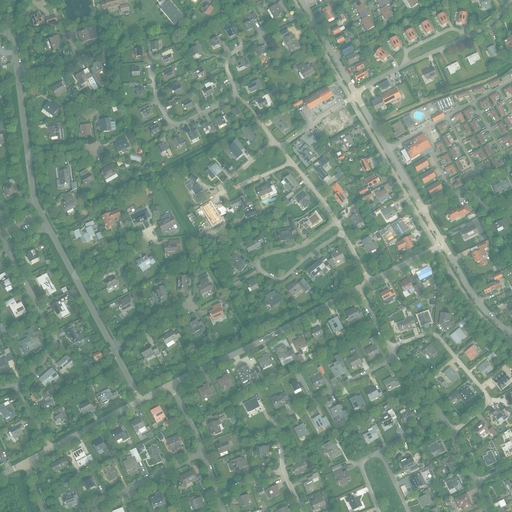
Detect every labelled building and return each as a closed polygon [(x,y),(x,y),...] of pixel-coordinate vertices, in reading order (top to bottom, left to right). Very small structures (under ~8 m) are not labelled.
[(107,8),(119,5),(118,0),(105,0),(105,1),(100,3),(102,9),(107,7),(107,8)] [(165,0),(163,2),(162,1),(160,3),(158,5),(161,8),(164,13),(172,6),(166,0),(165,0)] [(357,9),(364,5),(360,0),(359,0),(353,3),(357,9)] [(386,0),(384,0),(379,3),(382,8),(380,9),(380,10),(389,4),(386,0)] [(418,4),(415,0),(412,0),(408,3),(411,8),(418,4)] [(490,8),(490,6),(488,0),(480,0),(482,7),(485,6),(486,9),(490,8)] [(128,4),(119,6),(121,13),(130,10),(128,4)] [(201,10),(209,15),(213,8),(207,4),(204,8),(202,7),(201,10)] [(275,18),(282,14),(279,8),(280,7),(278,4),(269,9),(275,18)] [(383,15),(390,11),(387,6),(389,5),(389,4),(380,10),(383,15)] [(364,5),(357,9),(360,14),(367,10),(364,5)] [(164,13),(168,16),(175,10),(172,6),(164,13)] [(323,14),(327,21),(328,20),(329,22),(334,19),(329,10),(330,10),(328,6),(322,9),(324,13),(323,14)] [(168,16),(171,20),(179,14),(175,10),(168,16)] [(367,10),(360,14),(362,19),(361,20),(370,15),(367,10)] [(390,11),(383,15),(386,20),(393,16),(390,11)] [(35,15),(31,16),(34,26),(40,24),(39,22),(42,21),(41,16),(40,16),(39,12),(35,14),(35,15)] [(444,12),(437,16),(442,25),(449,22),(446,17),(448,16),(446,13),(445,14),(444,12)] [(466,14),(467,13),(459,12),(457,22),(465,23),(466,18),(467,18),(468,15),(466,14)] [(179,14),(171,20),(175,25),(182,18),(179,14)] [(370,15),(361,20),(364,25),(371,21),(368,16),(370,15)] [(55,16),(46,19),(48,24),(57,21),(55,16)] [(429,22),(428,20),(421,24),(426,33),(433,30),(430,25),(432,24),(430,21),(429,22)] [(247,31),(254,28),(250,21),(244,24),(247,31)] [(371,21),(364,25),(367,31),(374,27),(371,21)] [(82,42),(98,37),(94,26),(86,29),(87,30),(79,32),(82,42)] [(338,26),(331,29),(332,30),(331,31),(332,33),(333,33),(334,35),(341,31),(340,31),(345,29),(344,26),(339,28),(338,26)] [(229,37),(235,34),(232,27),(226,30),(229,37)] [(413,29),(412,28),(405,32),(410,41),(417,38),(415,33),(416,32),(414,29),(413,29)] [(292,52),(300,47),(292,34),(284,39),(292,52)] [(338,43),(339,43),(344,40),(346,43),(351,40),(349,37),(344,39),(343,37),(346,36),(345,34),(336,38),(337,40),(337,41),(337,43),(338,43)] [(56,43),(59,42),(57,35),(53,36),(53,38),(46,40),(49,52),(58,49),(56,43)] [(397,37),(397,36),(389,40),(394,49),(401,45),(399,40),(400,40),(399,37),(397,37)] [(214,47),(220,44),(217,37),(210,40),(214,47)] [(197,45),(196,46),(189,49),(193,56),(203,51),(198,40),(195,42),(197,45)] [(352,47),(350,43),(343,47),(345,53),(351,51),(350,48),(352,47)] [(265,44),(262,46),(255,49),(259,56),(260,57),(263,56),(263,55),(268,52),(265,44)] [(491,55),(497,52),(494,45),(487,48),(491,55)] [(382,48),(381,47),(375,53),(382,61),(388,55),(384,51),(385,50),(383,47),(382,48)] [(166,64),(173,60),(170,54),(173,52),(171,49),(161,54),(166,64)] [(356,62),(359,60),(355,53),(346,57),(350,64),(356,61),(356,62)] [(474,62),(480,59),(477,53),(467,58),(470,63),(473,61),(474,62)] [(246,57),(242,58),(236,61),(240,68),(249,64),(246,57)] [(93,74),(105,68),(100,60),(93,64),(95,67),(90,69),(93,74)] [(363,72),(361,69),(365,67),(362,62),(356,66),(359,72),(355,74),(358,80),(369,74),(366,71),(363,72)] [(454,71),(460,68),(457,62),(447,67),(450,72),(454,70),(454,71)] [(306,77),(314,72),(310,64),(305,67),(303,64),(297,67),(300,72),(302,71),(306,77)] [(423,72),(427,80),(437,75),(433,67),(423,72)] [(199,78),(206,74),(203,68),(198,71),(197,68),(193,70),(194,73),(196,72),(199,78)] [(167,79),(175,75),(171,69),(164,73),(167,79)] [(89,83),(92,81),(88,74),(85,75),(82,70),(75,74),(79,83),(87,79),(89,83)] [(500,82),(498,78),(488,83),(490,87),(500,82)] [(383,85),(385,88),(390,86),(387,80),(379,85),(382,90),(380,86),(383,85)] [(206,88),(204,90),(207,96),(214,92),(211,86),(214,85),(211,81),(204,85),(206,88)] [(60,94),(66,91),(61,82),(52,87),(56,95),(60,92),(60,94)] [(251,92),(258,89),(255,82),(248,86),(251,92)] [(176,94),(183,91),(180,85),(173,88),(176,94)] [(511,88),(510,85),(503,90),(505,93),(509,91),(510,94),(511,93),(511,88)] [(305,103),(309,109),(332,96),(328,89),(327,87),(304,100),(305,103)] [(375,110),(401,96),(396,88),(380,96),(380,97),(371,102),(375,110)] [(496,92),(489,96),(493,104),(497,101),(495,98),(499,96),(496,92)] [(443,113),(456,107),(451,96),(435,102),(439,111),(442,110),(443,113)] [(261,108),(268,104),(265,98),(258,101),(261,108)] [(487,98),(479,102),(481,106),(485,103),(487,107),(491,105),(487,98)] [(186,109),(194,106),(190,100),(183,103),(186,109)] [(298,107),(297,106),(303,103),(301,100),(292,106),(293,108),(295,107),(295,108),(298,107)] [(53,116),(60,106),(54,102),(52,104),(49,102),(43,109),(53,116)] [(153,113),(150,107),(148,104),(141,108),(146,117),(153,113)] [(495,106),(502,117),(505,115),(499,104),(495,106)] [(234,117),(240,114),(236,107),(230,110),(234,117)] [(471,107),(463,111),(467,120),(471,118),(469,113),(473,111),(471,107)] [(493,109),(490,111),(495,120),(499,118),(493,109)] [(434,122),(444,116),(441,111),(431,117),(434,122)] [(460,112),(454,116),(456,120),(459,118),(461,123),(465,121),(460,112)] [(339,132),(346,128),(341,120),(341,119),(338,114),(325,123),(326,126),(323,128),(327,134),(330,132),(330,130),(336,127),(339,132)] [(226,115),(223,117),(223,116),(216,119),(220,126),(226,123),(226,122),(229,121),(226,115)] [(281,132),(288,128),(278,115),(271,120),(277,128),(278,127),(281,132)] [(407,128),(414,124),(409,115),(402,120),(407,128)] [(503,119),(509,129),(511,127),(511,125),(507,117),(503,119)] [(101,127),(102,127),(103,132),(111,131),(109,118),(100,120),(101,127)] [(479,131),(473,121),(469,123),(475,133),(479,131)] [(59,130),(61,129),(60,122),(55,123),(55,126),(48,127),(49,132),(50,132),(51,137),(60,136),(59,130)] [(205,132),(211,129),(212,132),(215,130),(212,123),(209,125),(208,122),(201,125),(205,132)] [(398,136),(405,132),(399,122),(395,125),(396,127),(393,128),(398,136)] [(436,126),(440,133),(444,131),(442,128),(446,125),(444,122),(436,126)] [(501,122),(498,124),(503,134),(507,131),(501,122)] [(472,133),(466,123),(462,125),(468,135),(472,133)] [(89,128),(92,128),(91,124),(81,125),(82,135),(90,134),(89,128)] [(153,134),(160,130),(157,124),(153,126),(152,124),(149,126),(153,134)] [(251,144),(257,140),(250,130),(251,130),(249,127),(242,132),(251,144)] [(200,136),(197,129),(188,134),(191,141),(200,136)] [(485,143),(480,133),(476,135),(481,145),(485,143)] [(401,151),(406,161),(411,158),(411,159),(430,147),(423,134),(405,144),(404,144),(403,147),(404,147),(405,149),(401,151)] [(510,144),(511,143),(511,139),(509,134),(502,138),(504,142),(507,140),(510,144)] [(119,152),(130,147),(124,135),(119,138),(120,141),(115,144),(119,152)] [(346,148),(353,145),(350,140),(352,139),(349,135),(341,140),(346,148)] [(451,145),(446,135),(442,137),(447,147),(451,145)] [(475,148),(479,146),(474,136),(470,138),(475,148)] [(176,147),(182,144),(185,142),(184,140),(181,141),(178,137),(172,140),(176,147)] [(441,141),(435,144),(437,149),(439,147),(442,153),(446,151),(441,141)] [(169,149),(166,142),(157,146),(160,153),(169,149)] [(237,158),(243,154),(240,151),(241,150),(239,148),(241,147),(237,142),(235,144),(236,146),(231,151),(237,158)] [(309,162),(315,157),(308,149),(309,148),(306,144),(300,150),(302,154),(304,157),(305,156),(309,162)] [(487,145),(483,147),(488,157),(492,155),(487,145)] [(448,149),(453,159),(457,157),(452,147),(448,149)] [(482,160),(486,157),(481,148),(472,153),(475,157),(479,154),(482,160)] [(447,154),(440,157),(442,161),(445,159),(447,164),(451,162),(447,154)] [(323,157),(313,165),(316,168),(315,170),(320,176),(320,177),(323,180),(326,184),(331,179),(328,176),(321,167),(327,163),(323,157)] [(367,162),(370,161),(369,158),(360,162),(364,171),(367,170),(367,171),(370,170),(367,162)] [(494,158),(490,161),(495,169),(504,164),(502,160),(497,163),(494,158)] [(418,170),(428,165),(425,159),(414,165),(418,170)] [(463,170),(458,160),(454,162),(459,172),(463,170)] [(481,171),(483,175),(493,170),(488,162),(484,164),(487,168),(481,171)] [(217,175),(222,171),(216,164),(209,169),(206,172),(208,174),(208,175),(208,176),(209,175),(211,178),(216,174),(217,175)] [(452,164),(444,169),(446,173),(451,170),(453,174),(457,172),(452,164)] [(118,177),(116,174),(111,165),(107,167),(107,168),(100,172),(107,183),(118,177)] [(61,184),(70,183),(69,176),(70,175),(69,166),(64,167),(64,170),(59,171),(61,184)] [(91,182),(94,180),(91,174),(90,175),(87,169),(80,173),(83,179),(82,179),(85,183),(90,180),(91,182)] [(424,182),(435,176),(431,171),(421,177),(424,182)] [(191,185),(190,183),(187,186),(190,191),(192,189),(196,195),(203,191),(199,184),(198,184),(196,182),(198,178),(193,174),(189,179),(192,184),(191,185)] [(465,174),(461,176),(466,184),(475,179),(473,175),(468,178),(465,174)] [(291,190),(298,185),(290,175),(287,177),(286,176),(283,179),(286,183),(283,186),(288,192),(284,195),(287,199),(294,194),(291,190)] [(371,186),(380,181),(376,176),(374,177),(373,175),(365,179),(367,183),(369,183),(371,186)] [(15,193),(16,191),(12,184),(16,182),(13,177),(8,180),(10,183),(4,187),(3,189),(6,196),(9,196),(15,193)] [(463,185),(459,177),(455,179),(457,183),(452,185),(454,189),(463,185)] [(507,179),(500,183),(503,190),(511,187),(507,179)] [(442,188),(438,182),(428,188),(431,194),(442,188)] [(503,190),(500,183),(493,186),(496,194),(503,190)] [(271,196),(274,194),(270,185),(267,186),(266,186),(257,190),(260,197),(269,192),(271,196)] [(341,204),(347,200),(340,191),(342,190),(338,186),(333,189),(337,194),(334,196),(341,204)] [(383,199),(389,196),(385,190),(380,193),(378,191),(375,193),(381,202),(384,200),(383,199)] [(361,197),(363,200),(372,196),(370,192),(361,197)] [(305,208),(311,203),(307,198),(308,197),(304,193),(297,198),(305,208)] [(67,211),(76,207),(72,200),(74,200),(71,195),(66,198),(67,201),(63,203),(67,211)] [(249,208),(249,207),(248,206),(253,204),(250,197),(245,199),(244,196),(236,199),(236,200),(229,203),(231,208),(241,204),(244,210),(246,213),(245,213),(247,218),(256,214),(252,206),(249,208)] [(224,205),(214,209),(210,202),(202,207),(203,208),(197,212),(200,217),(207,212),(213,220),(219,217),(217,214),(227,210),(224,205)] [(356,203),(347,208),(349,211),(358,206),(356,203)] [(456,207),(451,210),(451,209),(446,212),(448,215),(447,216),(446,217),(448,219),(453,217),(454,219),(455,219),(457,217),(460,215),(461,217),(470,212),(466,205),(457,210),(456,207)] [(389,217),(395,214),(391,207),(386,211),(385,209),(381,211),(387,220),(390,218),(389,217)] [(148,220),(147,218),(150,216),(146,208),(133,214),(135,218),(137,223),(143,221),(144,221),(148,220)] [(355,227),(363,222),(358,213),(360,212),(357,208),(351,212),(353,216),(349,218),(355,227)] [(113,219),(121,216),(118,210),(110,213),(102,216),(106,227),(110,225),(111,226),(115,224),(113,219)] [(173,217),(172,217),(170,213),(163,216),(165,220),(159,223),(163,231),(168,229),(169,231),(177,227),(176,225),(176,224),(173,217)] [(303,218),(297,223),(299,225),(298,226),(299,227),(297,228),(300,231),(304,228),(305,230),(310,227),(309,226),(311,225),(312,226),(318,222),(319,221),(316,218),(318,217),(315,213),(308,218),(307,216),(304,219),(303,218)] [(503,230),(508,227),(504,219),(494,224),(497,230),(502,227),(503,230)] [(95,235),(93,231),(97,230),(93,220),(85,224),(85,225),(84,226),(84,227),(83,228),(82,229),(81,229),(80,230),(79,230),(79,229),(73,232),(76,239),(84,235),(87,242),(93,239),(92,237),(95,235)] [(469,237),(478,233),(473,221),(467,224),(468,227),(461,231),(464,237),(469,236),(469,237)] [(400,235),(409,230),(407,226),(405,227),(402,222),(395,225),(399,231),(398,232),(400,235)] [(388,230),(386,227),(378,231),(381,235),(385,233),(384,233),(388,230)] [(278,230),(278,232),(280,241),(290,239),(290,240),(293,239),(291,228),(278,230)] [(410,240),(413,238),(411,235),(403,239),(403,240),(396,244),(399,250),(406,246),(408,250),(413,247),(410,240)] [(260,243),(263,242),(260,236),(257,238),(257,239),(245,246),(249,252),(261,245),(260,243)] [(366,247),(369,253),(378,248),(375,242),(373,243),(369,237),(362,241),(366,248),(366,247)] [(176,244),(180,244),(180,240),(171,241),(171,244),(164,244),(165,253),(177,252),(176,244)] [(479,250),(471,253),(473,257),(474,256),(477,262),(479,261),(482,266),(488,263),(484,255),(481,249),(490,245),(487,240),(477,245),(479,250)] [(335,263),(344,257),(339,248),(335,251),(336,253),(331,256),(332,258),(329,260),(333,267),(336,265),(335,263)] [(30,262),(39,258),(34,249),(30,251),(31,252),(29,253),(27,249),(24,250),(30,262)] [(236,266),(241,270),(247,263),(234,253),(230,259),(234,262),(232,265),(234,267),(236,266)] [(137,262),(141,269),(143,272),(150,267),(149,264),(151,263),(152,265),(155,263),(151,256),(148,258),(147,256),(137,262)] [(320,261),(308,270),(313,277),(325,267),(326,268),(328,266),(330,265),(328,262),(324,258),(322,259),(325,262),(323,264),(320,261)] [(427,279),(431,277),(426,268),(422,270),(423,271),(417,274),(420,280),(426,277),(427,279)] [(492,276),(495,281),(502,277),(500,272),(492,276)] [(0,275),(0,285),(2,290),(11,285),(7,277),(4,278),(3,277),(6,275),(5,273),(0,275)] [(47,274),(38,278),(41,285),(44,283),(50,295),(56,292),(47,274)] [(133,283),(127,274),(122,277),(126,285),(128,283),(129,285),(133,283)] [(187,291),(187,275),(178,275),(178,291),(187,291)] [(108,288),(118,282),(114,276),(104,281),(108,288)] [(202,295),(211,290),(208,284),(210,283),(207,278),(201,281),(203,284),(198,287),(202,295)] [(252,290),(258,287),(253,278),(250,280),(251,281),(248,283),(252,290)] [(410,291),(414,289),(408,278),(404,280),(404,281),(400,284),(404,291),(409,288),(410,291)] [(306,291),(308,289),(302,281),(299,284),(298,285),(296,282),(293,284),(292,283),(286,288),(292,295),(301,288),(302,287),(306,291)] [(499,281),(493,283),(492,282),(487,285),(486,285),(482,287),(485,294),(501,287),(499,281)] [(418,296),(422,294),(417,285),(413,286),(418,296)] [(163,294),(167,293),(163,286),(159,287),(160,289),(152,293),(157,304),(166,300),(163,294)] [(386,291),(380,294),(384,300),(387,298),(389,302),(393,300),(392,298),(396,296),(393,291),(390,292),(388,288),(385,290),(386,291)] [(72,289),(68,291),(72,298),(76,296),(72,289)] [(270,303),(272,307),(283,301),(278,293),(277,294),(274,291),(265,296),(268,299),(263,302),(265,306),(270,303)] [(60,301),(51,306),(52,309),(54,308),(58,314),(61,313),(63,317),(69,313),(67,309),(63,302),(69,299),(66,294),(59,298),(61,301),(60,301)] [(120,301),(121,303),(118,305),(122,313),(133,307),(130,300),(131,299),(129,296),(120,301)] [(7,307),(9,306),(12,311),(14,310),(18,317),(26,312),(21,303),(16,305),(13,299),(5,304),(7,307)] [(213,320),(224,315),(220,308),(222,307),(220,303),(213,306),(215,309),(209,312),(213,320)] [(360,318),(363,316),(359,309),(356,310),(355,308),(346,312),(350,320),(359,316),(360,318)] [(421,325),(431,322),(427,312),(418,316),(421,325)] [(450,328),(454,325),(452,321),(450,322),(449,321),(450,314),(441,313),(440,324),(444,328),(448,325),(450,328)] [(328,322),(333,330),(334,332),(343,328),(337,317),(328,322)] [(411,325),(414,323),(412,317),(408,318),(408,319),(397,323),(399,327),(400,327),(401,331),(407,328),(408,330),(412,328),(411,325)] [(202,332),(206,330),(203,323),(199,325),(196,320),(189,324),(194,333),(201,329),(202,332)] [(319,326),(311,331),(314,338),(320,335),(320,336),(321,338),(325,336),(323,334),(319,326)] [(27,338),(20,342),(23,348),(22,348),(25,354),(30,351),(40,346),(36,337),(34,338),(32,335),(33,335),(32,333),(33,332),(31,328),(26,331),(28,334),(26,336),(27,338)] [(74,329),(70,331),(69,328),(63,330),(67,337),(69,336),(72,342),(79,338),(74,329)] [(458,342),(464,337),(460,333),(462,331),(459,328),(450,336),(454,340),(455,339),(458,342)] [(177,339),(181,337),(177,331),(174,333),(172,331),(162,337),(166,344),(176,338),(177,339)] [(299,338),(293,341),(297,349),(298,350),(304,347),(303,347),(307,345),(302,336),(298,337),(299,338)] [(380,354),(375,346),(379,343),(375,336),(369,339),(373,346),(366,350),(371,358),(380,354)] [(436,352),(433,349),(434,348),(431,344),(422,352),(424,354),(426,353),(430,358),(436,352)] [(284,345),(275,350),(276,352),(279,359),(285,356),(286,358),(291,355),(292,357),(295,356),(293,352),(292,350),(287,352),(284,345)] [(473,345),(465,352),(464,353),(468,358),(469,357),(472,360),(478,354),(474,350),(476,348),(473,345)] [(160,353),(159,352),(156,347),(152,350),(150,347),(141,352),(145,360),(154,354),(155,356),(160,353)] [(3,354),(0,355),(0,367),(8,364),(7,361),(13,358),(8,348),(2,351),(3,354)] [(98,351),(91,355),(94,359),(101,356),(98,351)] [(488,359),(495,354),(492,351),(486,356),(488,359)] [(353,368),(362,363),(356,352),(353,354),(354,356),(348,359),(353,368)] [(262,368),(271,364),(266,354),(263,356),(264,358),(258,361),(262,368)] [(299,363),(303,361),(300,354),(295,356),(299,363)] [(344,373),(339,364),(344,362),(340,354),(335,356),(338,362),(334,364),(335,366),(331,368),(335,377),(344,373)] [(66,356),(56,364),(60,368),(59,370),(62,374),(67,371),(65,368),(72,362),(66,356)] [(484,375),(491,369),(487,364),(488,363),(486,361),(477,368),(479,371),(480,370),(484,375)] [(253,382),(258,379),(254,372),(251,373),(246,365),(236,370),(242,383),(251,378),(253,382)] [(451,382),(458,376),(450,367),(443,373),(451,382)] [(52,368),(40,378),(47,386),(58,376),(52,368)] [(495,379),(493,381),(499,388),(501,387),(502,389),(506,386),(504,384),(510,379),(504,372),(495,379)] [(222,389),(232,385),(227,374),(223,376),(224,378),(218,381),(222,389)] [(316,388),(325,383),(321,375),(312,380),(316,388)] [(397,387),(400,385),(396,378),(393,379),(391,376),(383,381),(387,389),(396,384),(397,387)] [(294,391),(302,387),(300,383),(298,385),(296,381),(290,384),(294,391)] [(202,398),(212,394),(207,383),(204,385),(205,387),(199,390),(202,398)] [(380,397),(382,395),(379,390),(377,391),(374,386),(370,388),(370,389),(366,392),(370,400),(379,395),(380,397)] [(469,398),(473,394),(467,387),(459,393),(457,390),(451,395),(453,398),(455,397),(458,400),(460,399),(466,406),(471,401),(469,398)] [(101,404),(108,401),(118,395),(116,392),(111,394),(108,389),(100,393),(101,397),(98,398),(101,404)] [(257,401),(260,400),(257,393),(252,395),(254,398),(243,404),(248,413),(260,406),(257,401)] [(284,401),(288,399),(285,393),(277,397),(276,396),(273,398),(276,403),(273,404),(276,409),(285,404),(284,401)] [(50,399),(52,398),(51,395),(45,399),(46,401),(40,405),(43,411),(53,405),(50,399)] [(354,410),(365,403),(362,397),(358,399),(356,395),(348,400),(354,410)] [(90,412),(93,410),(89,401),(79,406),(83,413),(89,410),(90,412)] [(3,404),(0,405),(0,412),(1,412),(4,418),(6,421),(16,415),(14,412),(10,404),(5,407),(3,404)] [(330,410),(334,417),(333,418),(334,420),(343,416),(345,421),(350,418),(346,410),(342,412),(339,405),(330,410)] [(161,419),(165,417),(159,406),(154,409),(154,410),(151,412),(155,420),(160,417),(161,419)] [(69,420),(64,411),(62,407),(54,412),(57,416),(55,417),(59,424),(65,421),(66,422),(69,420)] [(411,420),(414,419),(408,408),(405,410),(406,412),(401,415),(405,422),(410,419),(411,420)] [(392,419),(396,417),(392,409),(387,411),(389,414),(380,419),(384,427),(393,422),(392,419)] [(497,409),(492,413),(497,420),(499,422),(503,419),(504,419),(507,416),(502,410),(500,412),(497,409)] [(324,428),(330,424),(326,417),(322,419),(320,415),(312,419),(317,428),(322,425),(324,428)] [(137,419),(131,423),(135,431),(138,429),(140,433),(146,430),(145,427),(139,417),(136,419),(137,419)] [(218,425),(220,424),(218,420),(207,425),(212,435),(221,431),(218,425)] [(487,433),(489,431),(481,422),(478,425),(479,426),(474,430),(479,436),(485,431),(487,433)] [(299,439),(308,434),(303,424),(294,429),(299,439)] [(21,429),(23,428),(21,425),(10,431),(14,439),(23,434),(21,429)] [(373,440),(379,438),(376,432),(378,431),(375,425),(372,427),(373,430),(366,434),(370,441),(373,439),(373,440)] [(116,441),(121,438),(123,442),(130,438),(126,430),(122,432),(120,427),(117,429),(118,431),(112,434),(116,441)] [(179,434),(168,439),(167,441),(171,450),(175,449),(175,450),(181,447),(179,441),(181,440),(179,434)] [(227,442),(231,440),(230,436),(221,439),(222,442),(216,445),(219,453),(230,449),(227,442)] [(97,451),(106,446),(101,438),(98,439),(99,441),(93,444),(97,451)] [(332,459),(333,459),(342,454),(340,450),(338,451),(335,445),(337,444),(335,440),(324,445),(326,449),(326,450),(329,456),(330,456),(332,459)] [(439,454),(445,451),(441,442),(438,444),(436,441),(428,445),(432,453),(437,450),(439,454)] [(510,455),(511,454),(511,445),(510,442),(507,443),(508,446),(502,448),(506,455),(509,454),(510,455)] [(148,451),(153,463),(161,460),(157,452),(161,450),(158,443),(154,445),(156,448),(148,451)] [(267,449),(269,449),(269,445),(259,447),(260,457),(268,456),(267,449)] [(75,453),(73,454),(77,462),(78,461),(80,465),(90,460),(88,458),(91,456),(90,454),(86,457),(84,454),(83,452),(83,451),(81,448),(74,452),(75,453)] [(491,464),(496,462),(491,451),(487,452),(488,455),(483,457),(486,465),(490,463),(491,464)] [(133,455),(130,456),(127,458),(128,460),(123,462),(127,470),(135,467),(136,469),(139,468),(133,455)] [(239,468),(247,465),(245,458),(241,459),(241,457),(230,461),(233,472),(240,470),(239,468)] [(300,471),(309,468),(304,457),(299,460),(300,463),(293,466),(297,474),(301,472),(300,471)] [(415,465),(412,457),(401,462),(405,470),(410,468),(411,470),(417,468),(415,465)] [(447,457),(440,460),(447,473),(454,469),(451,462),(449,462),(447,457)] [(66,467),(69,465),(65,458),(62,459),(50,465),(54,472),(66,466),(66,467)] [(115,477),(118,476),(113,466),(110,467),(109,467),(105,469),(104,470),(109,480),(110,480),(115,478),(115,477)] [(191,481),(197,478),(193,470),(179,477),(179,486),(186,487),(186,483),(191,481)] [(341,485),(351,480),(347,471),(341,474),(339,470),(333,473),(337,480),(338,479),(341,485)] [(422,477),(419,478),(419,476),(421,475),(419,472),(413,475),(414,478),(410,480),(411,483),(412,483),(415,488),(425,484),(422,477)] [(312,480),(314,479),(319,477),(317,473),(312,475),(313,476),(308,479),(309,481),(303,484),(306,489),(307,489),(309,492),(316,489),(312,480)] [(456,491),(463,488),(458,479),(457,476),(445,481),(449,490),(455,487),(456,491)] [(86,481),(83,482),(86,489),(95,485),(93,481),(91,482),(90,481),(93,480),(92,478),(86,481)] [(72,494),(62,498),(66,506),(72,503),(73,505),(76,503),(75,499),(77,498),(75,491),(76,491),(74,485),(70,487),(72,492),(72,494)] [(277,489),(279,488),(277,485),(268,489),(272,498),(279,495),(277,489)] [(429,498),(431,497),(428,489),(422,492),(424,495),(418,498),(422,507),(431,503),(429,498)] [(162,494),(164,493),(163,490),(155,493),(156,496),(150,498),(153,507),(165,503),(162,494)] [(315,510),(325,505),(322,499),(324,498),(322,493),(316,496),(317,499),(311,502),(315,510)] [(247,498),(249,497),(248,494),(236,498),(238,502),(239,501),(241,507),(249,505),(247,498)] [(463,510),(471,506),(465,494),(454,499),(458,507),(461,506),(463,510)] [(353,510),(362,506),(358,497),(354,498),(353,495),(346,498),(347,502),(349,501),(353,510)] [(193,510),(203,507),(201,502),(202,501),(201,497),(196,499),(195,496),(188,498),(190,501),(193,510)]
